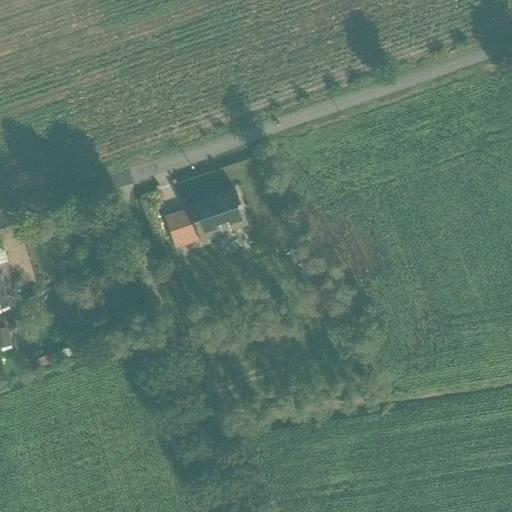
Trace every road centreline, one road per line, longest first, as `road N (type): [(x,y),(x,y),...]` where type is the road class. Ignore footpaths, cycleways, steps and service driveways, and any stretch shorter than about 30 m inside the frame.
road 1 (unclassified): [(111,185),(511,48)]
road 2 (unclassified): [(111,185),(232,511)]
